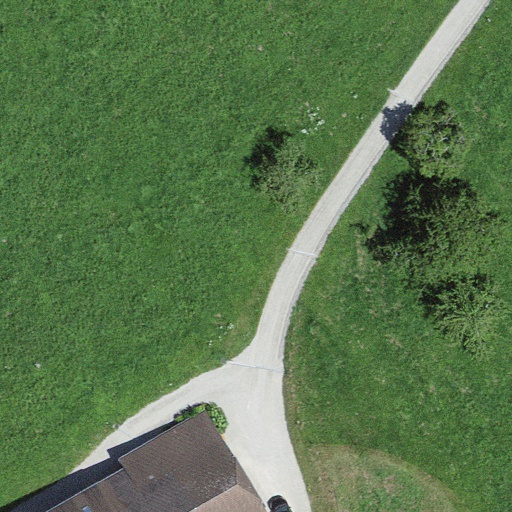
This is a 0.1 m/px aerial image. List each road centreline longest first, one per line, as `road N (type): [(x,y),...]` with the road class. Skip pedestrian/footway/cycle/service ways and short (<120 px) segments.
road 1 (track): [(259,365),(290,271),(329,205),(477,0)]
road 2 (track): [(38,511),(98,462),(259,365),(299,511)]
